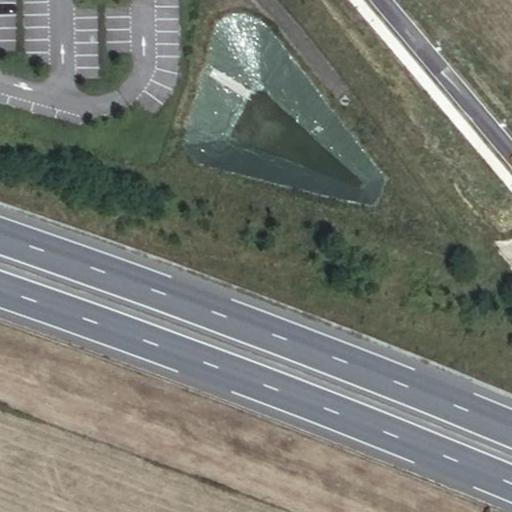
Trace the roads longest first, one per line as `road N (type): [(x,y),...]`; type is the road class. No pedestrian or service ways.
road 1 (motorway): [(0,292),(511,489)]
road 2 (motorway): [(511,432),(0,239)]
road 3 (unclassified): [(511,155),(381,0)]
